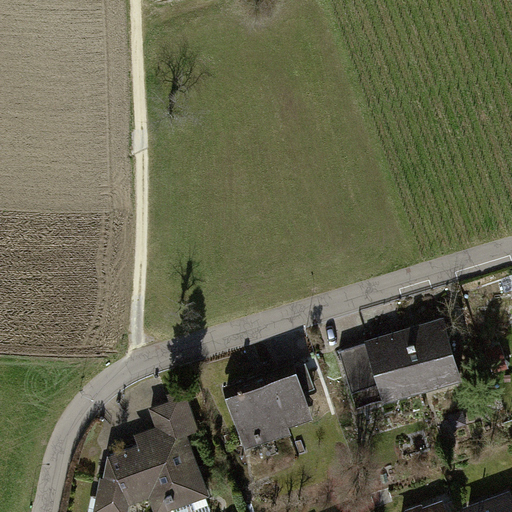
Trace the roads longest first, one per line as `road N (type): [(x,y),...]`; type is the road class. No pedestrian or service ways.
road 1 (residential): [(511,249),(140,363),(78,415),(57,453),(46,511)]
road 2 (track): [(135,0),(140,363)]
